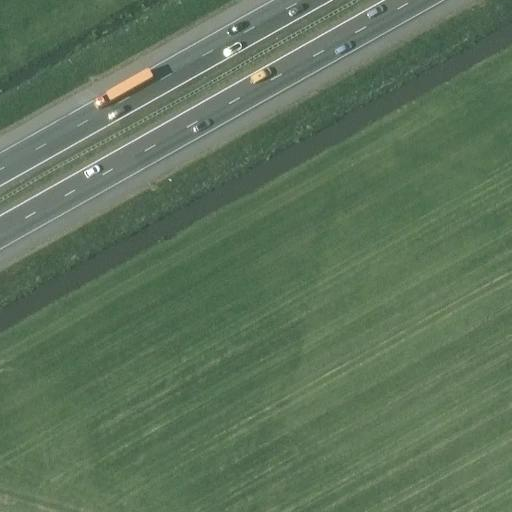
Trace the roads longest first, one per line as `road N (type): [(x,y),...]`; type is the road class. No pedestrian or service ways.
road 1 (motorway): [(0,233),(415,0)]
road 2 (motorway): [(303,0),(0,170)]
